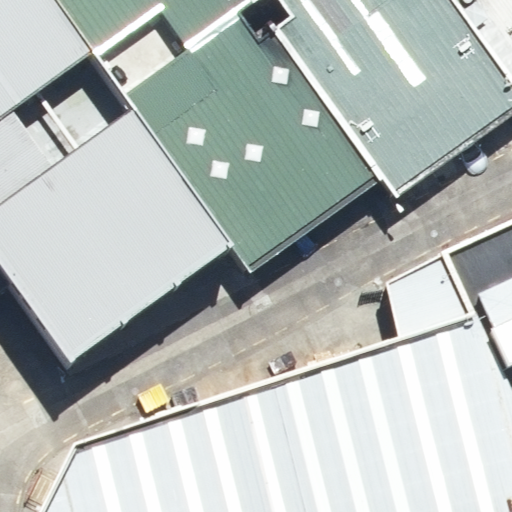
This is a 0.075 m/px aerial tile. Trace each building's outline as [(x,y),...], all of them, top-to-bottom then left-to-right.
[(0,105),(78,49),(42,0),(0,0),(0,288),(51,360),(215,241),(118,105),(37,163),(0,110),(0,105)] [(372,180),(242,0),(42,0),(78,49),(118,105),(215,241),(238,273),(372,180)] [(384,198),(511,107),(511,99),(440,0),(242,0),(372,180),(384,198)] [(511,0),(440,0),(511,99),(511,0)] [(511,511),(511,210),(381,270),(407,321),(508,511),(511,511)] [(508,511),(407,321),(27,455),(14,511),(508,511)]
